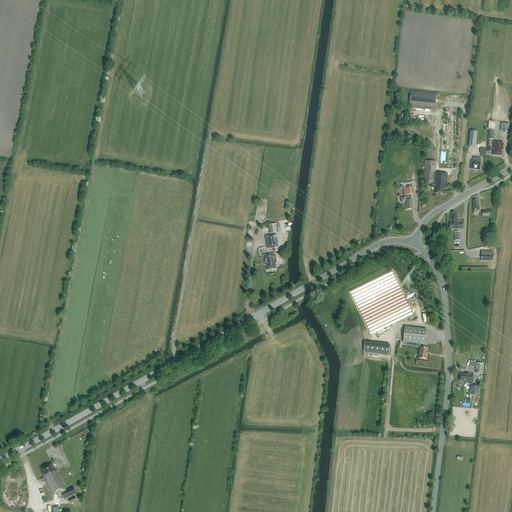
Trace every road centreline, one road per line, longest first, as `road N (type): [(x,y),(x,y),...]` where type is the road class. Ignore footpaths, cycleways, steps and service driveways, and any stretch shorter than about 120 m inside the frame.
road 1 (tertiary): [(0,458),(383,241),(413,239)]
road 2 (track): [(52,430),(47,409),(124,0)]
road 3 (tertiary): [(432,511),(448,351),(440,277),(413,239)]
road 4 (tertiary): [(413,239),(428,216),(511,167)]
